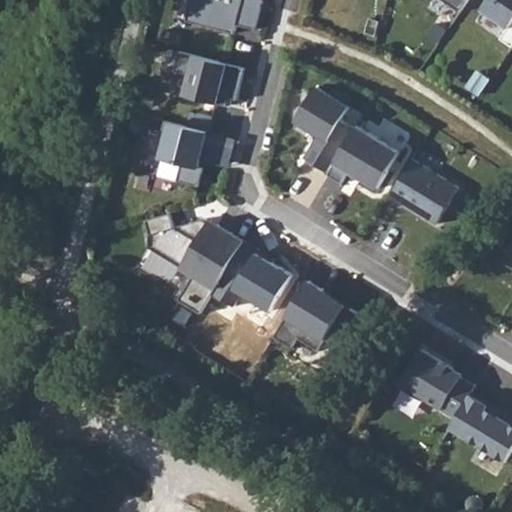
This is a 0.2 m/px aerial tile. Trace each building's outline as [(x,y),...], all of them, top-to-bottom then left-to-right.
[(264,0),(262,0),(192,0),(187,21),(236,33),(238,25),(256,29),(264,0)] [(443,0),(461,12),(469,0),(443,0)] [(511,0),(489,0),(483,9),(509,27),(502,38),(511,45),(511,0)] [(246,68),(181,51),(175,70),(190,74),(185,95),(228,106),(230,98),(238,100),(246,68)] [(351,107),(318,87),(298,119),(322,134),(307,158),(330,172),(357,128),(343,120),(351,107)] [(209,131),(166,120),(163,135),(151,132),(146,150),(163,155),(162,158),(183,163),(178,180),(200,186),(204,168),(199,167),(209,131)] [(330,172),(329,174),(343,183),(350,171),(379,187),(402,151),(359,125),(357,128),(330,172)] [(414,159),(392,195),(438,223),(461,187),(414,159)] [(172,212),(147,220),(151,235),(151,247),(195,274),(179,299),(202,313),(210,299),(235,258),(246,240),(205,216),(204,218),(176,226),(172,212)] [(235,258),(210,299),(233,313),(240,302),(268,318),(297,272),(267,254),(257,271),(235,258)] [(310,280),(275,336),(294,348),(300,338),(320,350),(327,339),(339,346),(359,313),(324,291),(325,289),(310,280)] [(454,368),(423,349),(401,384),(457,418),(471,394),(477,386),(452,371),(454,368)] [(471,394),(457,418),(451,427),(507,461),(511,452),(511,416),(503,411),(499,417),(486,409),(488,405),(471,394)]
